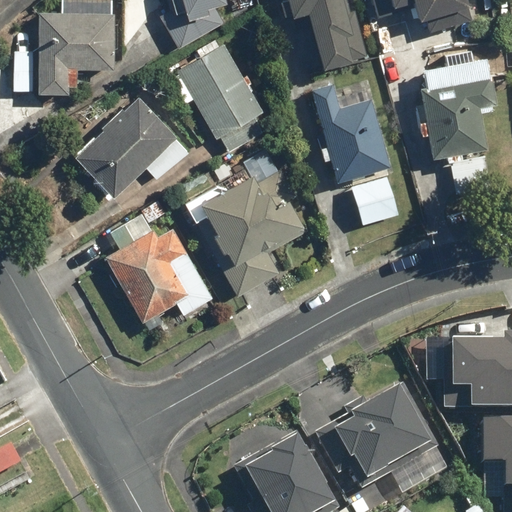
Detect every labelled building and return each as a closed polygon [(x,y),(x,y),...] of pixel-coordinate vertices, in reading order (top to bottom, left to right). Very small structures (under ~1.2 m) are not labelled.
[(55,0),(56,12),(33,12),(32,93),(63,93),(63,86),(72,86),(72,68),(109,68),(110,13),(106,13),(105,0),(55,0)] [(161,0),(164,9),(153,15),(173,47),(215,21),(205,5),(220,1),(219,0),(161,0)] [(341,10),(337,0),(283,0),(288,16),(302,13),(317,68),(360,56),(347,9),(341,10)] [(362,0),(366,12),(409,0),(411,0),(420,33),(476,18),(470,0),(362,0)] [(256,111),(217,43),(211,46),(207,38),(189,48),(194,56),(170,69),(172,72),(163,77),(178,103),(186,98),(210,138),(213,136),(222,151),(257,131),(247,116),(256,111)] [(26,50),(8,50),(8,90),(26,90),(26,50)] [(420,85),(415,86),(427,156),(489,146),(482,105),(498,103),(490,57),(417,69),(420,85)] [(327,82),(305,89),(330,179),(384,164),(365,97),(333,106),(327,82)] [(168,136),(131,97),(69,156),(108,196),(139,167),(150,178),(182,153),(166,137),(168,136)] [(489,153),(443,163),(449,192),(495,182),(489,153)] [(210,183),(179,201),(232,294),(273,270),(262,251),(300,229),(283,199),(289,195),(274,168),(252,180),(248,173),(223,187),(210,183)] [(381,175),(345,185),(355,223),(392,213),(381,175)] [(151,199),(135,208),(142,221),(159,211),(151,199)] [(113,246),(99,255),(137,319),(170,300),(177,313),(208,295),(166,225),(149,235),(134,210),(103,229),(113,246)] [(444,380),(445,406),(511,404),(511,331),(506,331),(506,339),(428,340),(428,380),(444,380)] [(429,444),(395,384),(308,432),(332,476),(345,469),(354,485),(429,444)] [(511,416),(484,417),(485,458),(507,457),(507,483),(511,483),(511,416)] [(315,511),(331,504),(292,432),(229,467),(253,511),(315,511)] [(7,442),(0,445),(0,471),(17,462),(7,442)]
